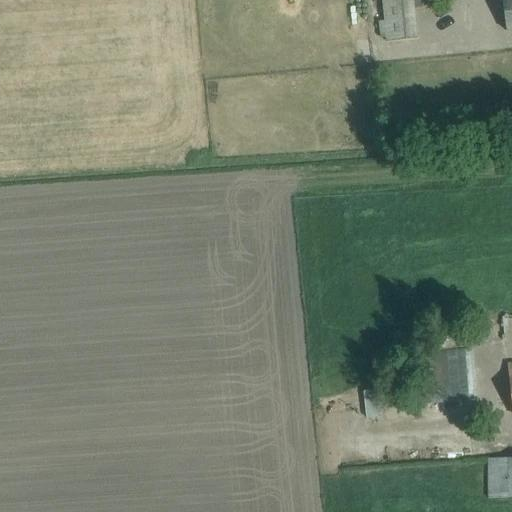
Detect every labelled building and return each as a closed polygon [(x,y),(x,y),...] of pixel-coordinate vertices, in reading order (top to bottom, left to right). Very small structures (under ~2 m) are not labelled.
[(382,0),(384,20),(379,21),(381,38),(387,38),(387,42),(418,39),(415,8),(424,7),(422,0),(382,0)] [(511,0),(503,0),(506,31),(511,30),(511,0)] [(402,140),(411,126),(400,119),(391,133),(402,140)] [(467,350),(416,354),(420,408),(471,404),(467,350)] [(511,458),(489,458),(489,498),(511,497),(511,458)]
